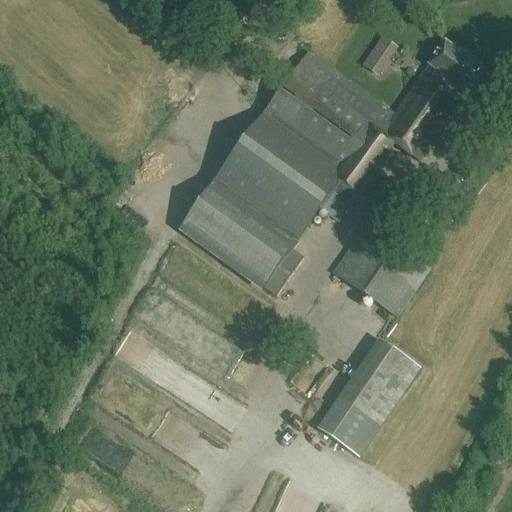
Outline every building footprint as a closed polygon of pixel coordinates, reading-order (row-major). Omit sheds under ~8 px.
[(444,43),(395,117),(307,53),(198,206),(193,202),(190,207),(194,210),(181,229),(276,298),(303,260),(292,252),(324,207),(341,219),(393,146),(422,165),(460,109),(454,105),(479,67),(444,43)] [(431,270),(406,252),(446,196),(426,182),(407,206),(403,203),(380,234),(369,226),(334,275),(397,319),(431,270)] [(357,459),(420,370),(380,342),(317,431),(357,459)] [(181,416),(164,444),(176,451),(193,423),(181,416)] [(345,511),(361,511),(372,509),(367,491),(350,496),(351,503),(343,505),(345,511)]
